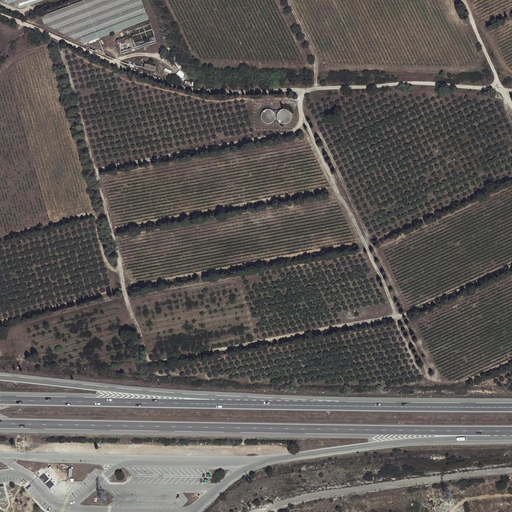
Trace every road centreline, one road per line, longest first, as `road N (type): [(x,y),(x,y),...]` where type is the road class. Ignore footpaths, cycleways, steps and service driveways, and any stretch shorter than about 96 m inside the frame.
road 1 (track): [(60,39),(126,300),(150,361),(397,316),(511,267)]
road 2 (track): [(464,0),(502,90),(409,82),(200,91),(0,14)]
road 3 (motorway): [(0,455),(260,460),(511,438)]
road 4 (motorway): [(0,423),(511,429)]
road 5 (motorway): [(433,406),(0,377)]
road 6 (motorway): [(433,406),(0,400)]
road 7 (track): [(301,89),(317,150),(428,377),(469,379),(511,360)]
road 8 (unclassified): [(253,511),(357,488),(511,470)]
road 9 (track): [(121,270),(103,258),(92,214),(0,236)]
